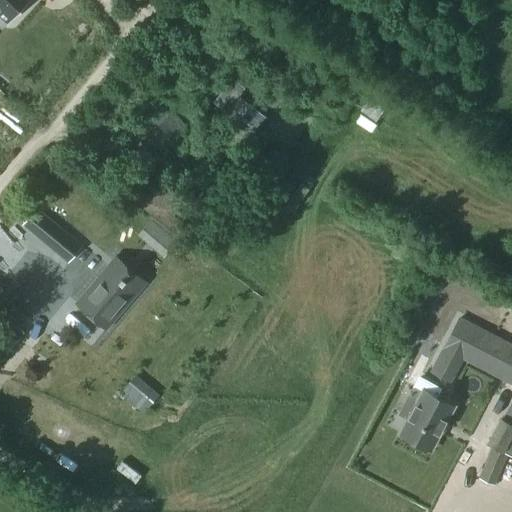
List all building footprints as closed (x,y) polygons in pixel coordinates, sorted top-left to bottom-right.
[(0,0),(0,13),(9,22),(29,0),(0,0)] [(37,210),(23,228),(62,259),(76,241),(37,210)] [(5,233),(0,238),(0,282),(27,257),(5,233)] [(144,288),(112,264),(82,302),(114,327),(144,288)] [(172,381),(187,391),(244,312),(229,301),(172,381)] [(8,322),(15,316),(9,309),(0,316),(0,342),(14,331),(8,322)] [(511,349),(455,322),(430,372),(449,382),(461,357),(511,382),(511,349)] [(31,374),(25,385),(37,391),(43,380),(31,374)] [(431,450),(453,406),(423,391),(401,435),(431,450)] [(511,395),(473,473),(495,484),(508,457),(511,458),(511,395)] [(107,441),(128,462),(140,450),(119,429),(107,441)]
